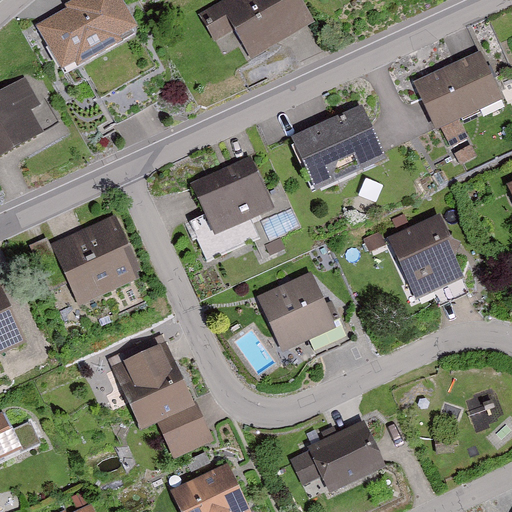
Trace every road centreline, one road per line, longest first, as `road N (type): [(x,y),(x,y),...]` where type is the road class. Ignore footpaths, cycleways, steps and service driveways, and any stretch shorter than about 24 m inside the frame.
road 1 (residential): [(127,168),(215,371),(242,402),(264,410),(301,406),(464,337),(511,342)]
road 2 (residential): [(493,0),(127,168)]
road 3 (residential): [(127,168),(0,225)]
